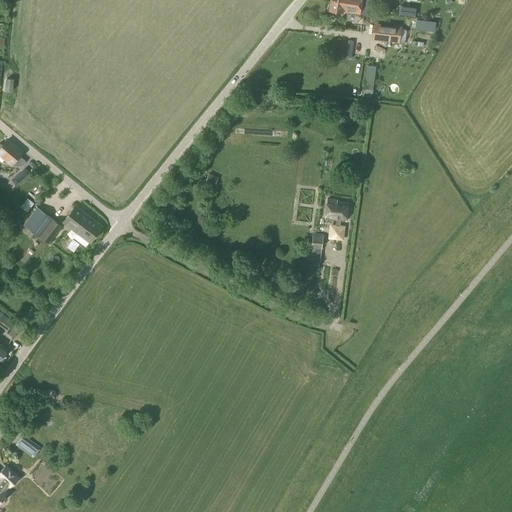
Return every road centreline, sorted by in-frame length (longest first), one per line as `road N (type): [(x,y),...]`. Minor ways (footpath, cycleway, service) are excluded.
road 1 (unclassified): [(121,225),(304,0)]
road 2 (unclassified): [(339,327),(275,307),(121,225)]
road 3 (unclassified): [(0,391),(121,225)]
road 4 (unclassified): [(121,225),(0,126)]
